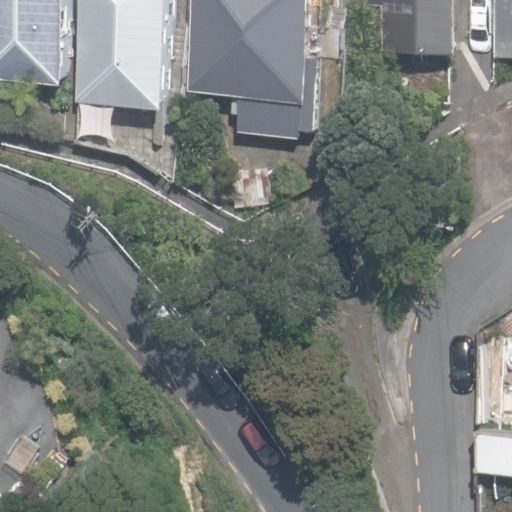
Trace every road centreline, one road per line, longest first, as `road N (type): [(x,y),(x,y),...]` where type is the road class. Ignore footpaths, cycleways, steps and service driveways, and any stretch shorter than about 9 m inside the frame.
road 1 (residential): [(0,214),(70,249),(210,398),(293,511)]
road 2 (residential): [(511,237),(468,280),(437,349),(433,431),(441,511)]
